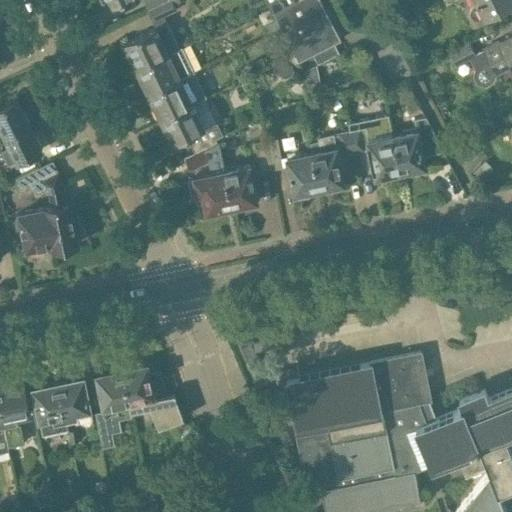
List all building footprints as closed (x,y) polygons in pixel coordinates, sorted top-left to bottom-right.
[(143,0),(147,9),(166,0),(143,0)] [(166,0),(147,9),(152,18),(162,13),(175,6),(174,4),(180,1),(179,0),(166,0)] [(268,0),(273,9),(290,0),(268,0)] [(341,38),(321,0),(290,0),(273,9),(299,59),(315,52),(320,62),(341,51),(335,41),(341,38)] [(469,11),(470,15),(473,17),(477,19),(481,18),(486,16),(486,17),(511,3),(511,0),(477,0),(478,1),(474,3),(471,6),(469,11)] [(152,18),(155,25),(123,41),(135,66),(136,67),(178,46),(162,13),(152,18)] [(276,18),(264,24),(268,33),(280,27),(276,18)] [(495,79),(497,72),(511,64),(511,32),(476,52),(472,54),(472,55),(478,66),(476,73),(480,80),(487,83),(495,79)] [(476,52),(470,41),(449,52),(455,64),(472,55),(472,54),(476,52)] [(136,67),(148,92),(181,76),(193,70),(181,45),(178,46),(136,67)] [(277,61),(274,66),(276,72),(285,76),(291,74),(294,69),(292,64),(282,59),(277,61)] [(316,64),(304,70),(318,97),(329,94),(326,82),(321,83),(316,64)] [(181,77),(181,76),(148,92),(161,117),(193,101),(181,77)] [(173,143),(187,136),(194,151),(206,145),(207,147),(217,142),(215,138),(222,135),(216,122),(205,127),(198,113),(209,107),(204,96),(193,101),(161,117),(173,143)] [(0,107),(0,123),(6,135),(31,123),(19,98),(0,107)] [(417,128),(393,133),(400,170),(410,168),(411,173),(425,170),(424,165),(425,165),(423,154),(443,150),(443,147),(426,115),(414,117),(417,128)] [(391,172),(400,170),(393,133),(389,116),(349,125),(350,132),(354,153),(366,150),(364,139),(368,138),(375,175),(377,175),(378,180),(392,177),(391,172)] [(43,149),(31,123),(6,135),(10,146),(2,150),(9,165),(18,160),(18,161),(43,149)] [(341,133),(343,144),(337,145),(335,132),(318,135),(319,139),(310,141),(312,150),(320,186),(329,185),(330,190),(343,187),(342,182),(345,181),(342,166),(348,165),(346,154),(354,153),(350,132),(341,133)] [(267,139),(268,143),(273,168),(285,165),(279,137),(267,139)] [(221,155),(219,141),(217,142),(207,147),(206,145),(194,151),(184,156),(191,170),(221,155)] [(261,170),(273,168),(268,143),(256,146),(261,170)] [(310,189),(320,186),(312,150),(287,155),(295,192),(296,191),(297,197),(311,194),(310,189)] [(39,179),(57,171),(52,161),(34,169),(16,178),(22,189),(32,184),(37,194),(41,192),(36,181),(39,180),(39,179)] [(221,169),(229,206),(232,205),(233,208),(246,206),(245,202),(256,200),(250,175),(255,174),(253,162),(222,169),(221,169)] [(220,208),(229,206),(221,169),(220,163),(211,165),(212,171),(191,175),(192,177),(186,179),(189,192),(194,190),(195,193),(200,192),(204,211),(207,210),(208,214),(221,211),(220,208)] [(36,181),(41,192),(48,189),(51,205),(19,212),(20,218),(16,219),(19,231),(23,230),(27,249),(30,248),(31,252),(43,250),(42,246),(52,244),(53,248),(79,243),(76,226),(80,225),(77,212),(73,213),(70,201),(66,201),(62,183),(57,171),(39,179),(39,180),(36,181)] [(415,471),(456,453),(466,476),(489,466),(453,511),(504,511),(507,510),(498,489),(511,482),(511,385),(490,394),(486,385),(461,395),(464,404),(438,414),(431,397),(422,350),(371,360),(372,361),(287,378),(297,427),(296,427),(307,485),(325,481),(326,486),(322,487),(326,511),(373,511),(421,502),(415,471)] [(122,367),(129,401),(131,409),(150,406),(158,428),(183,419),(174,394),(167,395),(164,384),(156,385),(154,371),(149,372),(147,362),(135,365),(135,363),(132,361),(126,362),(124,365),(125,367),(122,367)] [(104,411),(95,413),(102,448),(115,446),(112,433),(122,431),(116,404),(129,401),(122,367),(120,368),(120,366),(117,364),(110,365),(108,368),(109,370),(97,373),(104,411)] [(69,378),(59,380),(66,419),(74,417),(75,423),(93,419),(84,375),(81,376),(81,374),(77,373),(72,374),(69,376),(69,378)] [(0,384),(0,397),(5,422),(9,441),(10,445),(25,441),(21,422),(19,422),(17,415),(30,413),(23,379),(22,380),(22,378),(17,375),(10,377),(7,381),(7,383),(0,384)] [(68,428),(66,419),(59,380),(47,383),(47,381),(43,380),(38,381),(35,383),(35,385),(33,386),(43,433),(68,428)] [(0,442),(9,441),(5,422),(0,397),(0,442)] [(178,426),(183,441),(195,437),(190,421),(178,426)] [(79,440),(77,428),(69,430),(71,442),(79,440)] [(108,485),(106,480),(102,478),(97,479),(94,484),(96,489),(100,491),(105,490),(108,485)] [(53,490),(56,504),(70,501),(67,487),(53,490)] [(52,503),(50,491),(38,493),(41,505),(52,503)] [(11,511),(10,502),(0,503),(0,511),(11,511)]
